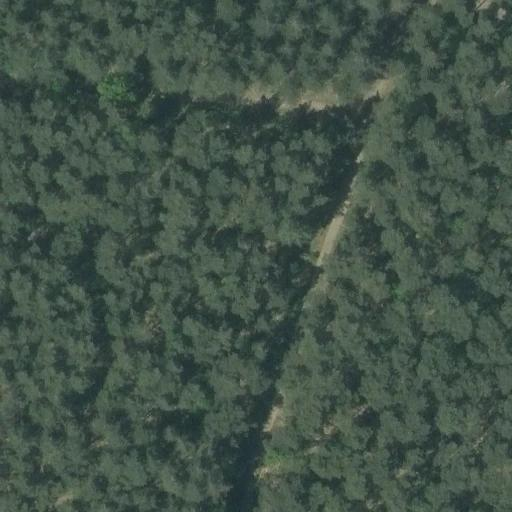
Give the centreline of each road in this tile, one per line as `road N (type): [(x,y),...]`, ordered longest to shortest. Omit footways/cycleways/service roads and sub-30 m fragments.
road 1 (track): [(243,511),(367,107)]
road 2 (track): [(0,79),(367,107)]
